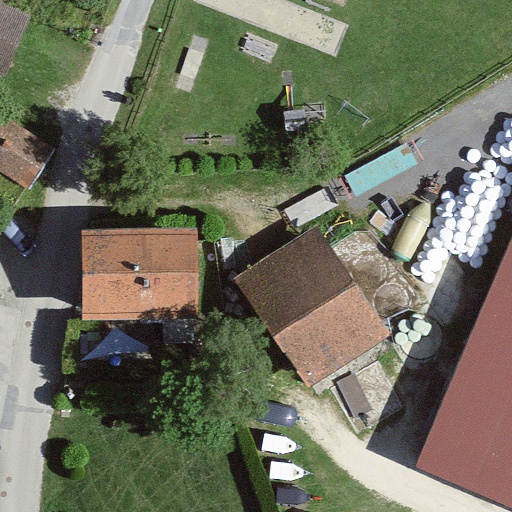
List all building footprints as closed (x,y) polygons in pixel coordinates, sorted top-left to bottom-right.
[(0,0),(0,69),(5,72),(29,10),(7,0),(0,0)] [(52,152),(0,117),(0,170),(27,188),(52,152)] [(511,199),(409,453),(511,496),(511,199)] [(385,333),(314,229),(239,279),(310,383),(385,333)] [(194,313),(194,237),(85,236),(85,312),(194,313)]
